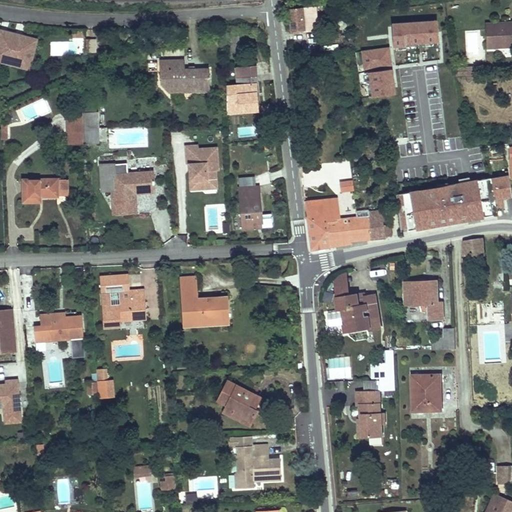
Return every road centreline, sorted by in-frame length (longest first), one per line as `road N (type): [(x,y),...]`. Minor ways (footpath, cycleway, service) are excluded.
road 1 (residential): [(301,247),(0,262)]
road 2 (residential): [(0,10),(97,19),(273,14)]
road 3 (residential): [(303,265),(327,511)]
road 4 (residential): [(273,14),(301,247)]
road 5 (residential): [(511,227),(303,265)]
